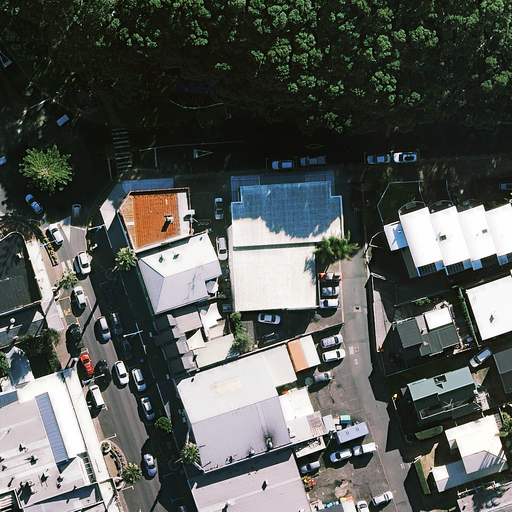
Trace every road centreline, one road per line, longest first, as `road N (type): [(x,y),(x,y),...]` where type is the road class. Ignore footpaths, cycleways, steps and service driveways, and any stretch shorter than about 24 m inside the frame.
road 1 (residential): [(174,145),(511,127)]
road 2 (secondary): [(60,208),(158,511)]
